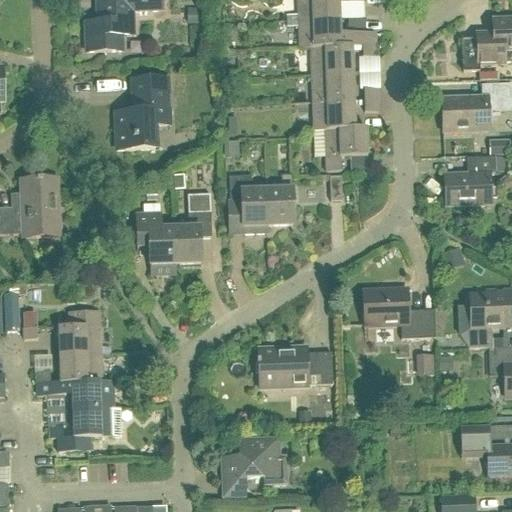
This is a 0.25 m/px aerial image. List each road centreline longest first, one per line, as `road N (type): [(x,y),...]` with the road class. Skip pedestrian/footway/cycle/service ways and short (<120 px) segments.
road 1 (residential): [(399,25),(397,221),(182,361),(184,489)]
road 2 (residential): [(184,489),(31,493),(20,351)]
road 3 (residential): [(43,0),(46,117),(0,145)]
